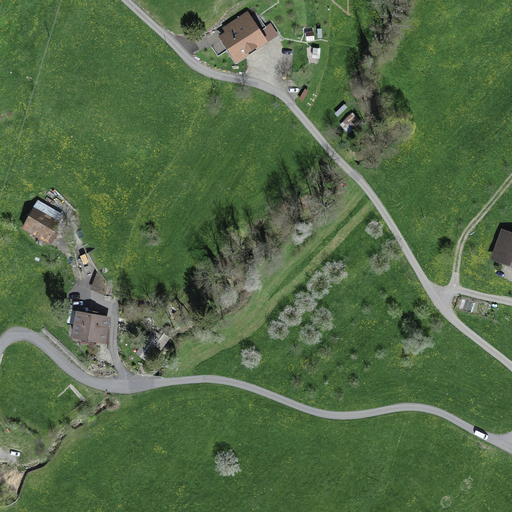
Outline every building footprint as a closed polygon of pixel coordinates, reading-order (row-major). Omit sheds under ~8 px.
[(217,32),(235,63),(267,45),(249,14),(217,32)] [(354,115),(340,127),(348,136),(362,125),(354,115)] [(49,244),(63,218),(38,205),(24,230),(49,244)] [(511,268),(511,235),(501,232),(490,261),(511,268)] [(92,290),(103,293),(106,283),(95,279),(92,290)] [(112,296),(114,281),(106,280),(105,295),(112,296)] [(111,326),(111,318),(78,312),(71,307),(68,321),(77,323),(75,335),(105,340),(107,325),(111,326)] [(158,352),(165,341),(160,337),(159,340),(150,333),(137,351),(145,358),(153,348),(158,352)]
